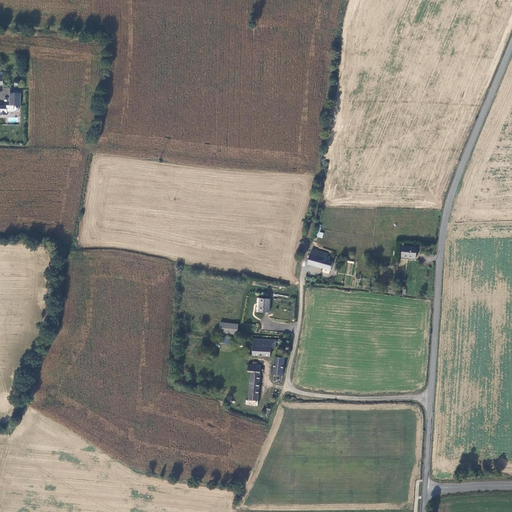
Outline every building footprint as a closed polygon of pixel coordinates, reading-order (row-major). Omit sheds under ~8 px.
[(21,89),(11,89),(10,103),(7,103),(7,106),(0,106),(0,111),(1,112),(1,113),(0,112),(0,113),(0,114),(0,115),(7,116),(7,112),(14,112),(14,106),(21,106),(21,89)] [(416,259),(417,248),(403,246),(402,257),(416,259)] [(328,254),(312,250),(307,264),(331,271),(333,262),(329,261),(330,258),(327,257),(328,254)] [(270,299),(260,298),(259,312),(269,313),(270,299)] [(237,334),(239,323),(220,321),(219,333),(237,334)] [(252,355),(271,357),(271,354),(271,348),(275,349),(276,349),(276,340),(254,339),(252,355)] [(285,358),(275,357),(273,375),(283,376),(285,358)] [(261,365),(249,364),(248,372),(251,372),(249,398),(249,401),(258,402),(261,365)]
